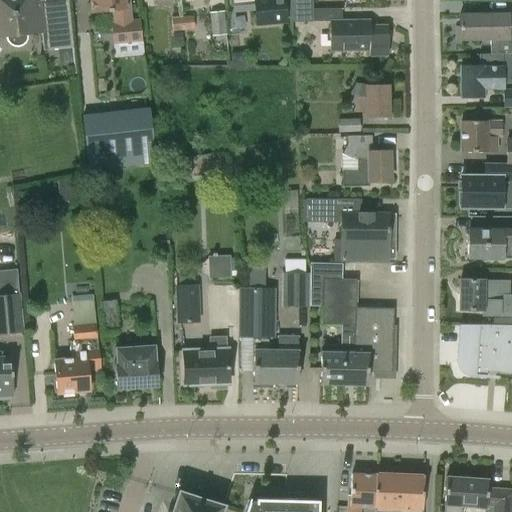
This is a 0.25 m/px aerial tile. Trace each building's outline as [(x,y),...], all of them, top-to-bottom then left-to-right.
[(41,51),(71,49),(66,0),(0,0),(0,32),(5,32),(6,41),(10,46),(13,48),(20,48),(26,43),(28,38),(27,30),(39,29),(41,51)] [(90,0),(92,13),(112,11),(113,23),(111,23),(113,44),(141,41),(139,20),(131,21),(128,0),(90,0)] [(230,0),(231,7),(254,5),(256,26),(286,23),(283,0),(230,0)] [(287,0),(288,11),(312,10),(312,0),(287,0)] [(341,9),(312,10),(313,22),(329,22),(330,53),(369,52),(370,57),(388,57),(387,27),(385,27),(370,27),(370,21),(342,22),(341,9)] [(225,35),(223,11),(209,13),(211,36),(225,35)] [(489,54),(502,54),(511,53),(511,33),(508,33),(507,14),(458,15),(458,40),(489,40),(489,54)] [(182,17),(183,31),(194,30),(193,16),(182,17)] [(171,32),(183,31),(182,17),(170,18),(171,32)] [(181,32),(172,33),(173,43),(182,42),(181,32)] [(238,53),(230,53),(231,67),(245,66),(245,58),(238,53)] [(489,54),(478,54),(478,67),(459,67),(460,97),(482,97),(482,90),(502,89),(502,83),(511,82),(511,53),(502,54),(489,54)] [(352,94),(367,97),(367,117),(389,117),(388,87),(364,87),(357,85),(352,94)] [(511,89),(502,89),(502,107),(502,108),(511,107),(511,89)] [(154,157),(155,157),(160,157),(159,146),(153,147),(149,108),(81,115),(87,171),(155,163),(154,157)] [(19,114),(6,115),(7,133),(19,133),(19,114)] [(338,133),(359,132),(359,119),(338,120),(338,133)] [(497,138),(501,138),(501,122),(461,121),(461,152),(487,152),(497,152),(497,138)] [(371,136),(347,137),(347,144),(341,154),(342,187),(368,186),(368,182),(390,181),(390,151),(371,152),(371,136)] [(485,178),(461,177),(461,207),(486,207),(486,195),(511,194),(511,166),(485,167),(485,178)] [(302,202),(302,220),(305,220),(305,222),(342,223),(342,239),(333,239),(333,261),(388,262),(389,213),(341,213),(341,199),(306,199),(306,202),(302,202)] [(511,259),(511,230),(469,229),(469,259),(511,259)] [(231,272),(231,253),(208,254),(209,273),(231,272)] [(308,307),(308,306),(309,273),(304,273),(304,260),(284,260),(284,273),(280,273),(280,307),(308,307)] [(341,264),(309,263),(309,273),(308,307),(309,307),(308,306),(321,306),(322,279),(341,279),(341,264)] [(253,383),(296,384),(296,337),(278,337),(278,350),(268,350),(268,338),(273,338),(274,288),(263,288),(263,267),(247,267),(247,288),(238,288),(238,338),(252,338),(252,349),(254,349),(253,383)] [(0,334),(23,333),(20,294),(18,294),(16,269),(0,270),(0,334)] [(391,364),(393,308),(355,307),(356,279),(341,279),(322,279),(321,306),(320,324),(340,325),(341,325),(341,324),(354,325),(354,354),(367,355),(367,363),(391,364)] [(483,316),(508,317),(511,316),(511,294),(509,295),(509,281),(484,281),(483,280),(460,280),(460,310),(483,310),(483,316)] [(197,284),(178,285),(174,285),(176,323),(199,322),(197,284)] [(96,339),(95,323),(93,299),(71,300),(73,324),(72,324),(72,341),(96,339)] [(116,331),(114,301),(100,302),(102,332),(116,331)] [(367,385),(367,363),(367,355),(354,354),(354,325),(341,324),(341,325),(340,325),(340,344),(324,344),(323,352),(320,352),(319,384),(367,385)] [(456,361),(456,364),(456,366),(456,368),(457,371),(459,373),(460,374),(462,376),(465,377),(467,377),(469,377),(471,377),(485,378),(486,372),(511,373),(511,326),(459,325),(456,359),(456,361)] [(210,389),(226,389),(226,384),(228,384),(227,349),(225,349),(225,337),(209,338),(209,350),(183,351),(184,385),(210,384),(210,389)] [(69,353),(70,361),(55,362),(57,394),(89,391),(87,371),(99,370),(98,358),(98,351),(97,351),(96,339),(68,341),(69,353)] [(117,389),(157,387),(156,362),(154,362),(153,347),(116,350),(117,365),(115,366),(117,389)] [(0,396),(13,396),(11,357),(0,358),(0,354),(1,351),(0,351),(0,396)] [(347,495),(346,511),(359,511),(360,507),(373,508),(374,508),(375,475),(369,475),(369,470),(356,469),(356,474),(351,474),(349,495),(347,495)] [(374,509),(373,511),(421,511),(423,475),(375,473),(375,475),(374,508),(373,508),(373,509),(374,509)] [(445,476),(443,506),(445,506),(444,511),(460,511),(461,507),(461,506),(485,508),(484,511),(509,511),(510,510),(511,490),(487,488),(488,480),(445,476)] [(317,511),(318,501),(256,500),(256,501),(249,501),(248,503),(247,504),(247,506),(246,507),(246,509),(245,510),(245,511),(244,511),(222,511),(224,506),(178,491),(170,511),(317,511)]
